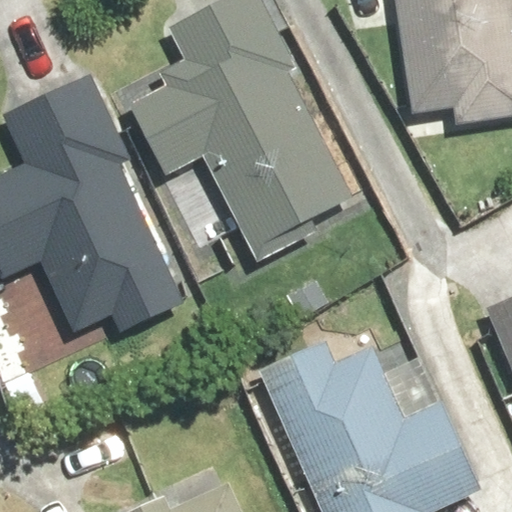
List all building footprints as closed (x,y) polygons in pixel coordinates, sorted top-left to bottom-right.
[(291,72),(254,0),(227,0),(163,33),(179,63),(153,77),(159,89),(121,109),(158,182),(198,162),(252,266),(312,236),(305,223),(347,202),(283,77),(291,72)] [(511,119),(511,26),(508,0),(389,0),(406,118),(448,112),(450,129),(511,119)] [(126,164),(87,79),(0,119),(0,122),(20,166),(0,175),(0,281),(35,265),(68,337),(69,336),(105,320),(113,337),(179,307),(115,169),(126,164)] [(511,298),(481,311),(511,387),(511,298)] [(320,344),(253,373),(314,511),(439,511),(438,510),(475,494),(436,405),(397,423),(378,378),(380,377),(368,350),(330,366),(320,344)] [(235,511),(224,485),(166,511),(161,498),(129,511),(235,511)]
